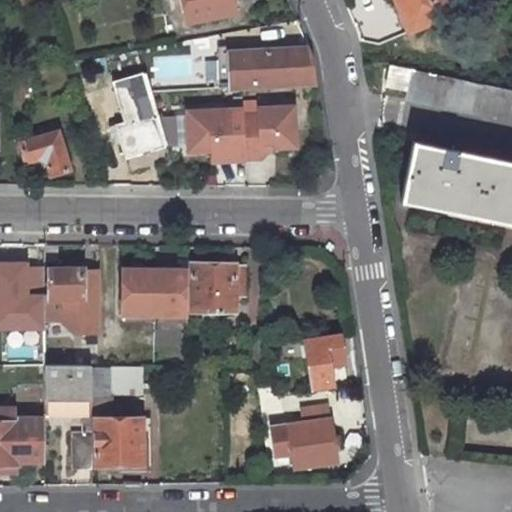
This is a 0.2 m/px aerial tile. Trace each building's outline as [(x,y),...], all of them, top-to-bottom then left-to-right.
[(178,0),(183,20),(227,10),(225,0),(178,0)] [(438,0),(389,0),(395,12),(397,11),(406,30),(445,14),(438,0)] [(397,11),(395,12),(392,13),(401,33),(406,30),(397,11)] [(208,49),(210,85),(307,80),(300,45),(208,49)] [(410,69),(388,64),(384,87),(406,91),(410,69)] [(406,91),(403,102),(511,124),(511,90),(410,69),(406,91)] [(138,74),(108,83),(117,112),(106,115),(118,158),(159,146),(138,74)] [(236,112),(239,156),(255,155),(255,140),(265,140),(270,145),(288,144),(286,103),(250,105),(250,111),(236,112)] [(219,106),(178,108),(180,149),(205,147),(210,142),(220,142),(221,156),(239,156),(236,112),(219,113),(219,106)] [(52,128),(19,137),(18,133),(12,134),(20,159),(34,154),(41,158),(44,170),(64,164),(52,128)] [(511,166),(405,144),(394,196),(511,221),(511,166)] [(511,221),(394,196),(392,205),(511,231),(511,221)] [(53,261),(53,244),(39,244),(39,261),(53,261)] [(230,308),(230,262),(187,262),(187,309),(230,308)] [(0,266),(0,327),(104,326),(103,263),(46,264),(46,265),(0,266)] [(259,333),(241,333),(243,365),(260,365),(259,333)] [(278,342),(286,387),(328,380),(323,355),(338,351),(334,334),(278,342)] [(41,395),(85,395),(85,365),(40,365),(41,395)] [(85,395),(100,393),(99,365),(85,365),(85,395)] [(99,365),(100,393),(131,393),(130,365),(99,365)] [(41,410),(77,410),(85,410),(85,395),(41,395),(41,410)] [(293,422),(271,425),(274,457),(289,455),(290,468),(332,461),(326,417),(323,418),(321,407),(292,410),(293,422)] [(85,410),(77,410),(77,428),(67,428),(68,466),(86,465),(85,410)] [(11,419),(0,419),(0,463),(13,463),(13,459),(41,460),(41,414),(11,415),(11,419)] [(136,462),(135,417),(91,417),(91,462),(136,462)]
